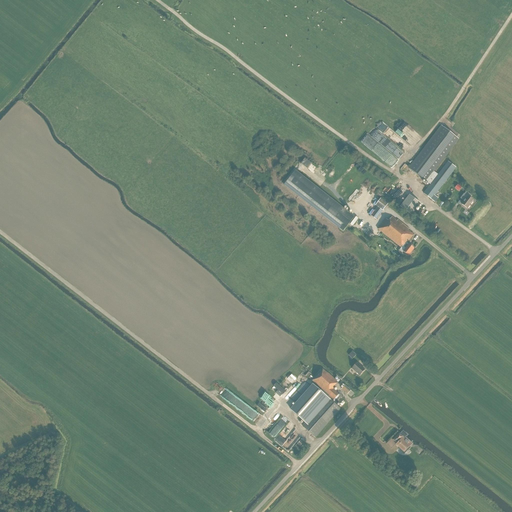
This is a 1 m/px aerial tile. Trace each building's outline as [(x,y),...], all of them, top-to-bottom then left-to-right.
[(433,171),(459,139),(442,126),(409,168),(430,185),(424,193),(435,202),(438,198),(435,196),(456,168),(448,161),(438,175),(433,171)] [(308,168),(312,161),(305,156),(300,163),(308,168)] [(284,185),(343,231),(354,217),(295,170),(284,185)] [(474,201),(470,198),(472,195),(466,191),(464,194),(464,193),(460,198),(464,201),(462,204),(467,209),(474,201)] [(420,203),(409,194),(400,206),(411,215),(420,203)] [(375,205),(378,207),(383,211),(388,204),(381,198),(375,205)] [(383,211),(378,207),(371,216),(376,220),(383,211)] [(409,230),(392,217),(389,221),(386,219),(378,229),(401,247),(400,249),(403,252),(408,256),(414,249),(409,245),(407,243),(414,235),(410,232),(411,231),(409,229),(409,230)] [(360,376),(365,370),(357,363),(352,369),(360,376)] [(340,395),(338,394),(333,389),(336,387),(335,386),(340,380),(336,376),(334,379),(328,373),(327,373),(323,369),(312,381),(329,395),(327,397),(328,398),(315,413),(303,427),(315,437),(327,424),(340,409),(333,403),(340,395)] [(292,373),(287,378),(292,383),(297,378),(292,373)] [(351,397),(354,393),(344,384),(341,387),(351,397)] [(317,409),(324,401),(316,394),(309,403),(317,409)] [(274,439),(286,449),(298,434),(292,429),(283,440),(277,435),(274,439)] [(404,438),(408,435),(403,431),(400,434),(399,433),(393,440),(397,444),(403,450),(410,444),(404,438)] [(301,438),(295,444),(299,448),(305,442),(301,438)]
